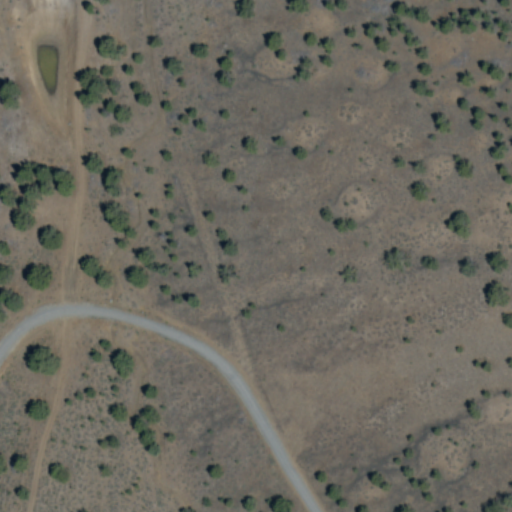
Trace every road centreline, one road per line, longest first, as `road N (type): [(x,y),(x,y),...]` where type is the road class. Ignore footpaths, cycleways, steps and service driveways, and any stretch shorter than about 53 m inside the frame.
road 1 (track): [(30,511),(70,308),(77,81),(92,0)]
road 2 (residential): [(0,356),(37,322),(70,308),(145,321),(218,358),(320,511)]
